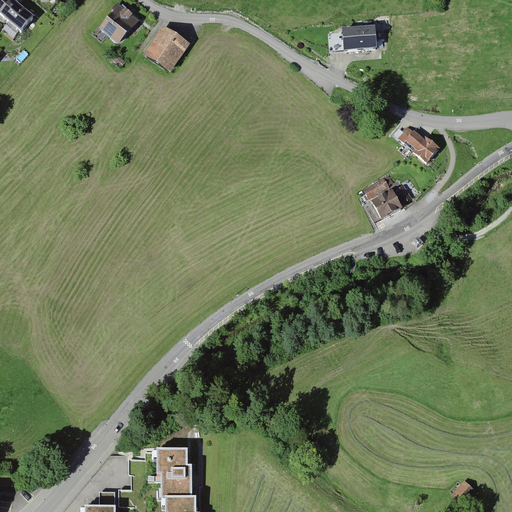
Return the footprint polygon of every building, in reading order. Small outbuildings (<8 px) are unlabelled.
[(16,0),(0,0),(0,16),(27,39),(42,21),(16,0)] [(123,46),(140,23),(120,7),(102,30),(123,46)] [(344,55),(377,52),(375,28),(342,31),(344,55)] [(175,73),(194,47),(167,29),(149,55),(175,73)] [(431,166),(443,151),(428,139),(427,140),(417,133),(415,134),(409,129),(400,140),(406,145),(408,143),(418,151),(416,154),(431,166)] [(384,178),(363,191),(371,202),(391,188),(384,178)] [(405,186),(375,204),(386,223),(406,211),(403,205),(414,199),(405,186)] [(190,454),(162,454),(162,480),(166,478),(166,503),(172,503),(171,511),(198,511),(199,501),(194,501),(194,470),(190,470),(190,454)] [(143,474),(143,470),(153,470),(153,462),(131,462),(131,474),(143,474)] [(474,494),(464,484),(450,497),(460,507),(474,494)]
